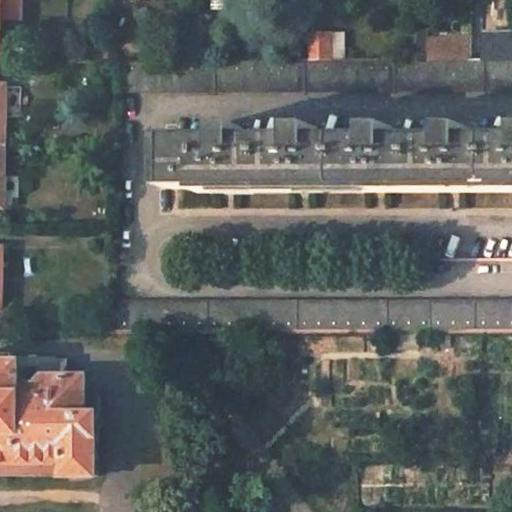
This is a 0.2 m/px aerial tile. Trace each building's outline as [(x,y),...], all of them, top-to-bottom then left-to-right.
[(0,0),(0,46),(1,47),(1,19),(22,19),(21,0),(0,0)] [(282,23),(283,62),(300,62),(300,22),(282,23)] [(409,30),(409,62),(429,62),(429,40),(429,31),(409,30)] [(311,34),(311,62),(344,62),(344,34),(311,34)] [(511,34),(484,34),(485,62),(511,61),(511,34)] [(429,62),(466,62),(467,40),(429,40),(429,62)] [(126,63),(127,92),(511,91),(511,61),(485,62),(466,62),(429,62),(409,62),(405,62),(344,62),(311,62),(305,62),(300,62),(283,62),(177,62),(126,63)] [(171,139),(171,189),(511,188),(511,138),(468,138),(468,126),(446,126),(446,138),(393,139),(393,126),(371,127),(371,139),(317,139),(317,127),(295,127),(295,139),(242,139),(243,127),(220,127),(221,139),(171,139)] [(120,330),(120,331),(511,330),(511,301),(119,302),(120,330)] [(66,476),(99,476),(99,395),(87,396),(87,378),(58,378),(58,360),(57,358),(20,358),(19,360),(19,363),(0,363),(0,474),(66,474),(66,476)]
